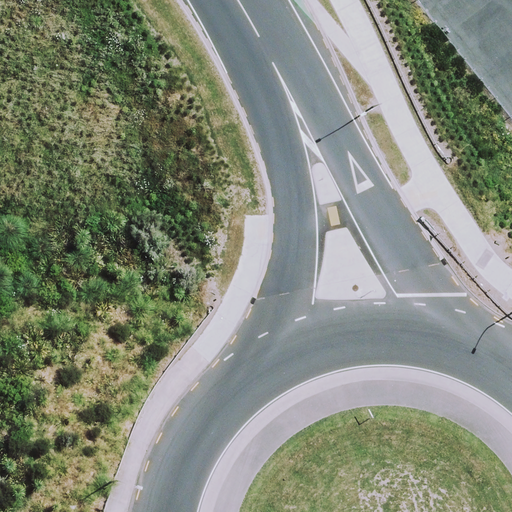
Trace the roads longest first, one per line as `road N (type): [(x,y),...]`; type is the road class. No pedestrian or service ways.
road 1 (tertiary): [(289,84),(352,149),(429,294),(481,355)]
road 2 (tertiary): [(270,366),(290,277),(289,84)]
road 3 (tertiary): [(270,366),(342,339),(398,335),(481,355)]
road 4 (tertiary): [(170,511),(188,463),(270,366)]
